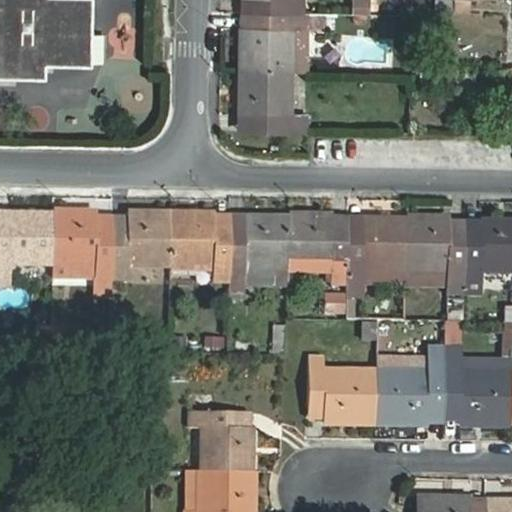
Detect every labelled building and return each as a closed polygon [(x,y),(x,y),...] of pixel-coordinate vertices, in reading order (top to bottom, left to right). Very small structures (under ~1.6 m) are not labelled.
[(0,0),(0,77),(45,78),(45,65),(91,66),(91,0),(0,0)] [(243,0),(243,12),(253,12),(253,0),(243,0)] [(253,0),(253,12),(307,13),(307,0),(253,0)] [(370,15),(370,0),(355,0),(356,14),(370,15)] [(253,27),(243,27),(240,27),(239,70),(292,72),(307,72),(307,30),(308,13),(307,13),(253,12),(253,27)] [(253,12),(243,12),(243,27),(253,27),(253,12)] [(308,13),(307,30),(329,30),(330,14),(308,13)] [(307,115),(292,114),(292,72),(239,70),(239,114),(252,114),(252,130),(307,131),(307,115)] [(239,114),(239,129),(252,130),(252,114),(239,114)] [(0,224),(0,286),(9,286),(9,265),(53,265),(54,212),(11,212),(11,215),(11,225),(0,224)] [(53,265),(53,277),(95,278),(94,299),(112,299),(112,279),(113,226),(98,226),(98,216),(98,213),(54,212),(53,265)] [(113,226),(112,279),(128,279),(128,266),(171,267),(172,214),(129,213),(129,216),(129,226),(113,226)] [(0,224),(11,225),(11,215),(0,214),(0,224)] [(172,214),(171,267),(214,268),(214,280),(230,281),(230,277),(231,228),(215,228),(215,218),(215,215),(172,214)] [(230,277),(246,278),(273,278),(273,286),(288,286),(289,269),(289,268),(290,216),(247,215),(247,218),(247,228),(231,228),(230,277)] [(113,226),(113,216),(98,216),(98,226),(113,226)] [(129,226),(129,216),(113,216),(113,226),(129,226)] [(331,270),(330,294),(332,294),(347,294),(348,230),(333,230),(333,220),(333,217),(290,216),(289,268),(289,269),(331,270)] [(348,230),(347,294),(365,295),(365,285),(365,270),(406,271),(407,218),(364,217),(364,220),(364,230),(348,230)] [(231,228),(231,218),(215,218),(215,228),(231,228)] [(247,228),(247,218),(231,218),(231,228),(247,228)] [(449,294),(465,294),(466,232),(451,231),(451,221),(451,218),(407,218),(406,271),(406,286),(448,286),(448,294),(449,294)] [(466,232),(465,294),(482,294),(483,272),(511,272),(511,219),(482,219),(482,222),(482,232),(466,232)] [(348,230),(348,220),(333,220),(333,230),(348,230)] [(364,230),(364,220),(348,220),(348,230),(364,230)] [(466,232),(466,222),(451,221),(451,231),(466,232)] [(482,232),(482,222),(466,222),(466,232),(482,232)] [(365,270),(365,285),(406,286),(406,271),(365,270)] [(347,300),(347,294),(332,294),(331,300),(331,319),(347,319),(347,300)] [(464,322),(465,294),(449,294),(448,321),(462,322),(464,322)] [(460,411),(460,421),(460,424),(511,424),(511,321),(505,322),(504,359),(461,359),(462,322),(448,321),(447,321),(446,334),(446,358),(445,410),(460,411)] [(377,325),(377,324),(364,323),(364,340),(377,340),(377,325)] [(377,325),(377,340),(391,340),(391,325),(377,325)] [(285,355),(287,327),(274,327),(274,354),(285,355)] [(428,347),(428,358),(446,358),(446,334),(434,333),(434,347),(428,347)] [(310,356),(310,368),(326,368),(326,356),(310,356)] [(445,410),(446,358),(428,358),(377,357),(377,369),(376,422),(429,423),(429,420),(430,410),(445,410)] [(325,408),(325,418),(325,421),(376,422),(377,369),(326,368),(310,368),(309,408),(325,408)] [(325,418),(325,408),(309,408),(309,418),(325,418)] [(445,421),(445,410),(430,410),(429,420),(445,421)] [(445,410),(445,421),(460,421),(460,411),(445,410)] [(255,428),(252,428),(242,428),(242,412),(190,411),(189,428),(202,428),(201,471),(254,471),(255,428)] [(252,412),(242,412),(242,428),(252,428),(252,412)] [(253,511),(254,471),(201,471),(200,511),(253,511)] [(471,499),(419,499),(419,511),(471,511),(471,502),(471,499)] [(511,511),(511,499),(502,500),(502,503),(502,511),(511,511)] [(486,511),(487,503),(471,502),(471,511),(486,511)] [(487,503),(486,511),(502,511),(502,503),(487,503)]
